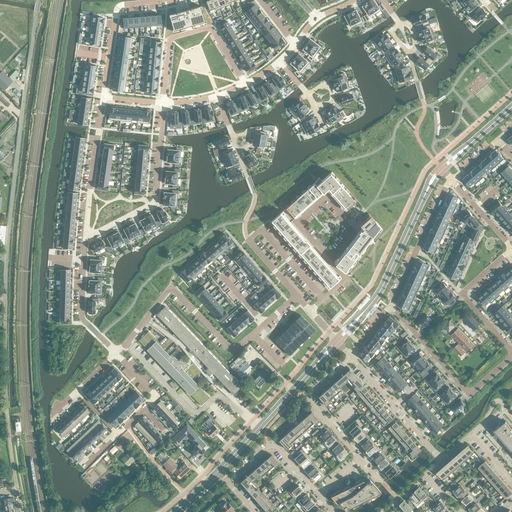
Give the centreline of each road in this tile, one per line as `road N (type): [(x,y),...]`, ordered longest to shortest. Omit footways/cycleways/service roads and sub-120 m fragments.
road 1 (unclassified): [(6,408),(6,243),(31,47)]
road 2 (residential): [(391,305),(472,390),(511,352),(463,291),(511,249)]
road 3 (residential): [(296,295),(233,349),(171,287),(116,353)]
road 4 (residential): [(322,298),(263,231),(248,239),(296,295)]
road 5 (residential): [(164,103),(170,39),(210,26),(245,83)]
road 6 (residential): [(86,232),(153,202),(164,103)]
road 7 (tertiary): [(217,471),(316,363)]
road 8 (tertiary): [(426,190),(359,317)]
road 9 (residential): [(391,305),(451,180)]
road 10 (residential): [(441,460),(350,356)]
road 11 (residential): [(360,458),(309,398),(350,356)]
road 12 (residential): [(103,96),(86,232)]
road 13 (residential): [(86,232),(81,315),(116,353)]
road 14 (residential): [(158,0),(116,10),(103,96)]
road 15 (residential): [(328,258),(299,219),(327,198),(348,239)]
road 16 (residential): [(228,482),(274,445),(319,494)]
